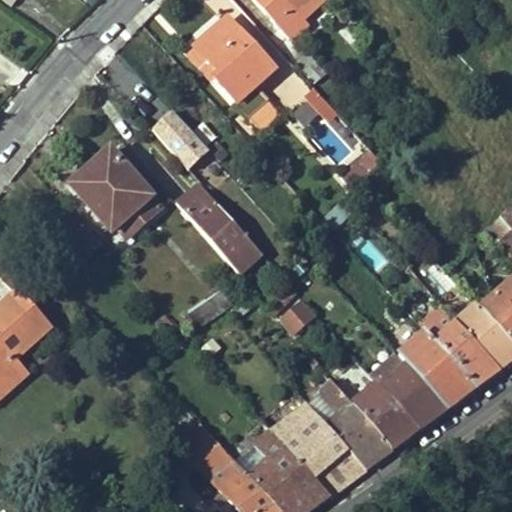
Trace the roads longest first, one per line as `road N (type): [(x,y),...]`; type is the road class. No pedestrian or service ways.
road 1 (residential): [(337,511),(511,388)]
road 2 (residential): [(127,0),(0,145)]
